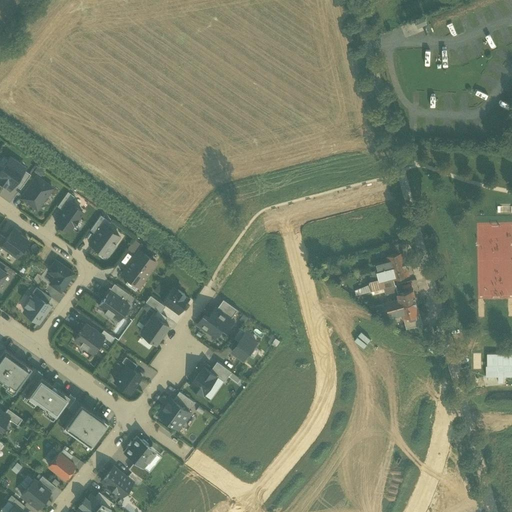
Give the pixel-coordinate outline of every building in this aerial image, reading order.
[(424,17),(409,23),(412,31),(427,25),(424,17)] [(24,170),(25,168),(9,157),(0,169),(0,182),(10,189),(13,184),(24,170)] [(30,174),(24,170),(13,184),(20,189),(30,174)] [(37,210),(53,188),(36,176),(20,198),(37,210)] [(57,206),(63,211),(69,202),(69,203),(74,196),(67,192),(57,206)] [(68,232),(82,212),(69,203),(69,202),(63,211),(55,222),(68,232)] [(90,230),(96,234),(103,224),(106,227),(110,222),(100,215),(90,230)] [(114,243),(119,236),(106,227),(103,224),(96,234),(89,244),(106,256),(115,244),(114,243)] [(28,240),(13,230),(6,239),(1,246),(16,257),(28,240)] [(127,249),(135,255),(139,250),(142,246),(134,240),(127,249)] [(156,263),(139,250),(135,255),(122,274),(138,286),(156,263)] [(402,252),(387,255),(388,261),(390,267),(405,263),(402,252)] [(73,273),(55,260),(47,271),(54,276),(49,284),(60,292),(73,273)] [(390,267),(388,261),(375,264),(377,271),(390,267)] [(408,275),(405,263),(390,267),(393,277),(393,279),(408,275)] [(390,267),(377,271),(380,280),(393,277),(390,267)] [(391,278),(370,284),(372,291),(393,285),(391,278)] [(114,284),(109,291),(123,301),(128,294),(114,284)] [(384,288),(386,295),(397,291),(396,285),(384,288)] [(35,295),(47,304),(51,298),(36,287),(32,293),(35,295)] [(178,313),(188,298),(172,287),(162,302),(178,313)] [(413,290),(397,294),(399,299),(401,306),(416,302),(413,290)] [(98,306),(104,310),(103,312),(110,317),(111,315),(118,320),(129,305),(123,301),(109,291),(98,306)] [(35,295),(31,301),(29,299),(25,305),(27,306),(23,312),(38,322),(50,306),(47,304),(35,295)] [(164,306),(150,296),(145,302),(160,312),(164,306)] [(223,299),(217,309),(231,319),(238,309),(223,299)] [(387,309),(401,306),(399,299),(386,303),(386,305),(387,309)] [(419,313),(416,302),(401,306),(403,314),(403,317),(419,314),(419,313)] [(403,314),(401,306),(387,309),(389,317),(403,314)] [(205,314),(198,323),(216,336),(223,327),(226,330),(233,321),(231,319),(217,309),(215,308),(209,317),(205,314)] [(389,317),(387,309),(378,312),(376,313),(387,321),(389,317)] [(154,315),(163,322),(166,317),(157,310),(154,315)] [(419,314),(403,317),(406,329),(423,324),(420,313),(419,313),(419,314)] [(154,315),(140,334),(155,345),(169,326),(163,322),(154,315)] [(92,353),(104,337),(100,334),(85,324),(74,340),(92,353)] [(234,338),(239,341),(244,334),(246,332),(241,328),(234,338)] [(103,330),(100,334),(104,337),(111,343),(114,338),(103,330)] [(239,341),(231,352),(244,361),(257,343),(244,334),(239,341)] [(0,385),(8,391),(26,366),(0,348),(0,347),(0,385)] [(126,365),(133,370),(136,365),(125,356),(121,361),(126,365)] [(217,361),(210,371),(218,376),(224,381),(231,372),(217,361)] [(133,370),(126,365),(114,382),(129,393),(141,376),(133,370)] [(204,366),(190,385),(204,395),(218,376),(210,371),(204,366)] [(67,394),(37,373),(20,397),(30,405),(33,400),(44,407),(40,413),(49,419),(67,394)] [(224,381),(218,376),(204,395),(210,400),(224,381)] [(179,391),(173,400),(188,410),(194,401),(179,391)] [(173,400),(171,398),(159,415),(179,429),(190,412),(188,410),(173,400)] [(105,421),(77,401),(60,425),(87,445),(105,421)] [(8,415),(6,417),(17,425),(21,418),(6,407),(2,411),(8,415)] [(155,451),(135,435),(121,452),(132,461),(142,468),(155,451)] [(59,452),(69,460),(72,456),(63,448),(59,452)] [(59,452),(58,451),(45,467),(61,480),(74,464),(69,460),(59,452)] [(142,468),(132,461),(126,469),(130,471),(141,480),(147,472),(142,468)] [(112,465),(99,480),(119,497),(132,482),(126,476),(112,465)] [(130,471),(126,476),(132,482),(137,485),(141,480),(130,471)] [(36,508),(49,491),(32,477),(18,494),(36,508)] [(97,491),(92,497),(106,508),(111,502),(97,491)] [(92,497),(88,493),(72,511),(106,511),(108,510),(106,508),(92,497)] [(10,494),(7,498),(13,503),(22,510),(25,505),(10,494)] [(24,511),(22,510),(13,503),(6,511),(24,511)]
